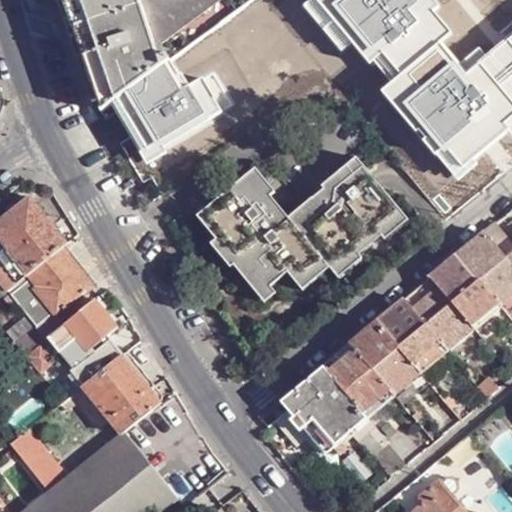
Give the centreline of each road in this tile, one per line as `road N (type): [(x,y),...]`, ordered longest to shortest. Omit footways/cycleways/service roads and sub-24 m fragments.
road 1 (residential): [(511,189),(225,425)]
road 2 (tertiary): [(225,425),(48,132)]
road 3 (residential): [(368,511),(511,392)]
road 4 (tertiary): [(48,132),(3,0)]
